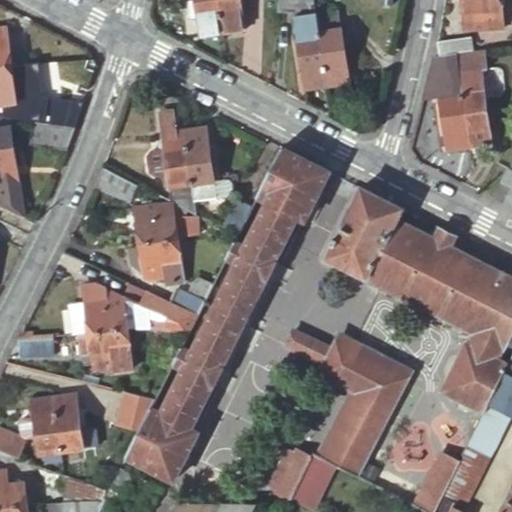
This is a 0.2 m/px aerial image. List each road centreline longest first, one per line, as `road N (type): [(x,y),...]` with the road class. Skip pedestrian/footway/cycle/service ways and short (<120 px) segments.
road 1 (residential): [(0,332),(69,197),(127,37)]
road 2 (residential): [(382,168),(127,37)]
road 3 (residential): [(382,168),(422,0)]
road 4 (residential): [(511,232),(382,168)]
